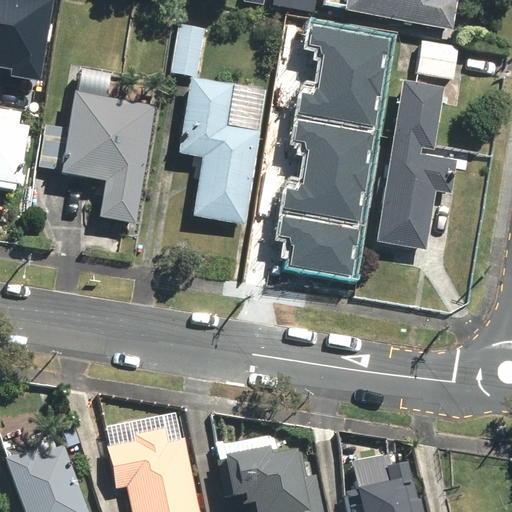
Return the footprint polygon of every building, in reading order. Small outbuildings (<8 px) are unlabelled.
[(47,0),(0,0),(0,60),(36,67),(47,0)] [(316,0),(274,0),(274,5),(314,11),(316,0)] [(347,0),(345,12),(458,30),(463,0),(347,0)] [(390,40),(313,26),(309,45),(325,48),(320,72),(382,83),(390,40)] [(195,83),(202,33),(172,29),(165,79),(195,83)] [(417,45),(412,79),(449,84),(454,49),(417,45)] [(382,83),(320,72),(316,98),(304,95),(300,114),(374,127),(382,83)] [(432,155),(442,88),(398,82),(375,241),(426,249),(434,192),(449,194),(455,159),(432,155)] [(227,89),(181,83),(172,160),(194,162),(186,225),(241,232),(252,136),(222,133),(227,89)] [(146,110),(65,100),(61,132),(39,130),(34,172),(55,174),(55,180),(97,185),(92,225),(131,230),(146,110)] [(0,194),(12,196),(20,130),(14,129),(16,118),(0,116),(0,194)] [(375,133),(298,119),(295,139),(310,142),(306,166),(367,177),(375,133)] [(367,177),(306,166),(301,191),(289,189),(286,208),(359,221),(367,177)] [(358,228),(282,215),(278,237),(295,240),(291,265),(350,276),(358,228)] [(162,432),(131,438),(133,447),(101,454),(102,459),(109,495),(121,492),(125,511),(197,511),(182,442),(165,446),(162,432)] [(273,452),(238,458),(213,462),(220,504),(233,502),(234,511),(240,511),(243,511),(319,511),(314,477),(302,479),(299,455),(274,459),(273,452)] [(27,454),(0,462),(0,463),(15,511),(80,511),(63,457),(31,467),(27,454)] [(419,511),(409,462),(388,466),(391,482),(349,491),(353,511),(419,511)]
